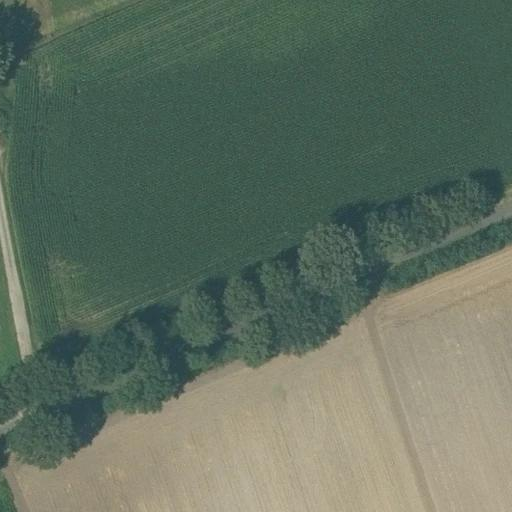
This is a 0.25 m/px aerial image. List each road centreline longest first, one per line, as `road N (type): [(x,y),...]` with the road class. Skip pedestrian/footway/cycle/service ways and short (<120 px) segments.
road 1 (unclassified): [(511,204),(0,422)]
road 2 (track): [(33,406),(0,237)]
